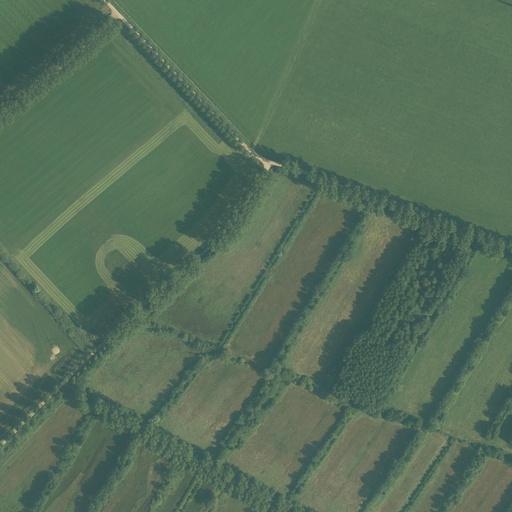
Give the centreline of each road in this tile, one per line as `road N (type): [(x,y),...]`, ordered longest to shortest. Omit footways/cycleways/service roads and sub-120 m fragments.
road 1 (track): [(64,382),(232,224),(269,164)]
road 2 (track): [(64,382),(295,511)]
road 3 (track): [(269,164),(511,248)]
road 4 (track): [(117,12),(269,164)]
road 5 (track): [(0,110),(117,12)]
